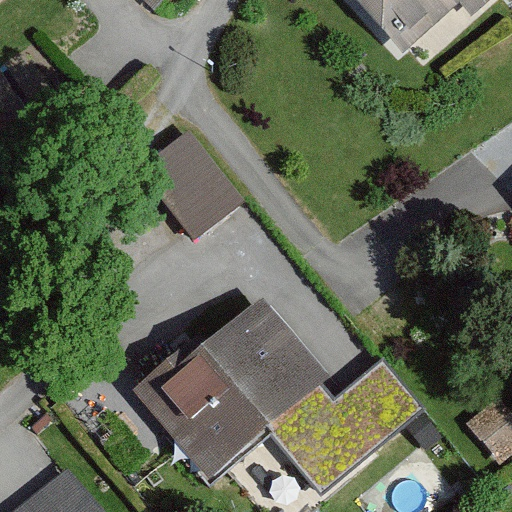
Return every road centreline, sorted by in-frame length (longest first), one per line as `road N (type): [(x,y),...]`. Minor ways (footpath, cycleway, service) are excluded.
road 1 (residential): [(222,0),(184,68),(124,239),(76,341),(0,408)]
road 2 (unknown): [(184,68),(350,269),(392,272),(422,257),(511,165)]
road 3 (unknown): [(124,239),(257,307),(322,375)]
